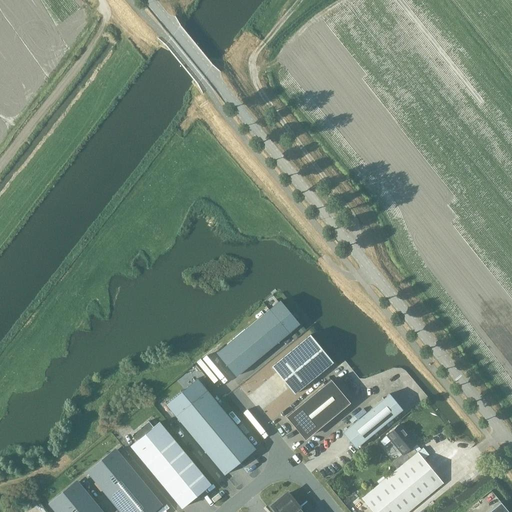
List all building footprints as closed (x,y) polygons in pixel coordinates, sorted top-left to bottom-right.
[(297,325),(278,302),(216,353),(236,377),(297,325)] [(294,395),(333,363),(310,335),(271,367),(294,395)] [(255,450),(198,380),(167,406),(224,475),(255,450)] [(330,380),(286,417),(295,428),(301,423),(311,435),(350,403),(330,380)] [(389,394),(343,433),(355,448),(402,410),(389,394)] [(210,484),(159,422),(153,428),(148,422),(131,436),(136,442),(130,446),(181,508),(210,484)] [(397,469),(362,498),(373,511),(407,511),(443,483),(417,452),(416,453),(411,447),(413,445),(404,435),(407,433),(400,424),(386,436),(401,454),(391,463),(397,469)] [(153,511),(162,505),(117,450),(88,474),(120,511),(153,511)] [(102,511),(78,482),(49,506),(54,511),(102,511)] [(302,511),(287,493),(272,506),(276,511),(302,511)] [(508,511),(500,503),(488,511),(508,511)]
